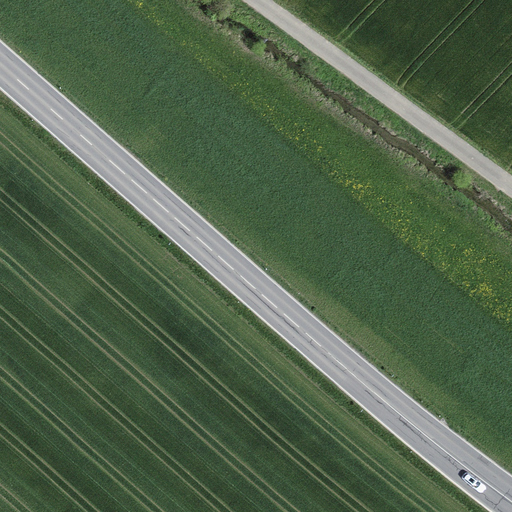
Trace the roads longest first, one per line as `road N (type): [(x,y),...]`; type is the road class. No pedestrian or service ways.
road 1 (primary): [(0,64),(321,351),(511,503)]
road 2 (unclassified): [(511,187),(258,0)]
